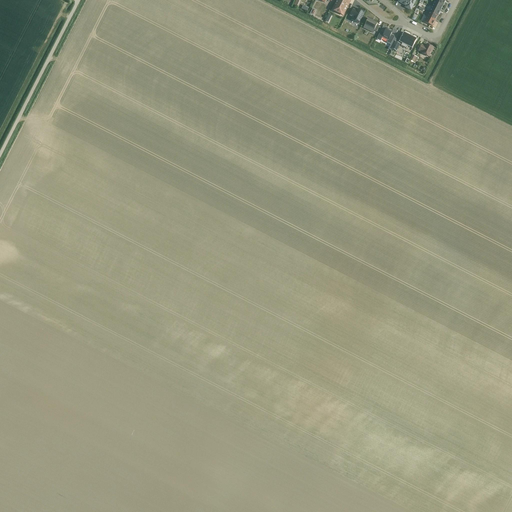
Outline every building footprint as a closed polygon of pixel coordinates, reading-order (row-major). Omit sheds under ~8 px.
[(332,10),(333,9),(344,14),(343,16),(351,0),(350,0),(337,0),(332,10)] [(400,0),(399,2),(403,4),(404,3),(407,5),(406,8),(411,10),(412,7),(413,8),(414,7),(415,7),(415,6),(415,5),(414,4),(416,1),(414,0),(400,0)] [(432,7),(441,11),(443,6),(435,2),(432,7)] [(432,7),(430,12),(438,16),(441,11),(432,7)] [(359,9),(357,12),(353,10),(350,16),(354,18),(353,21),(358,24),(364,12),(359,9)] [(430,12),(427,17),(435,21),(438,16),(430,12),(429,12),(430,12)] [(432,27),(435,21),(427,17),(424,22),(432,27)] [(379,27),(377,25),(378,23),(368,19),(364,26),(368,28),(367,30),(369,31),(371,29),(377,32),(379,27)] [(393,31),(383,26),(376,40),(381,42),(383,38),(388,40),(386,43),(391,45),(398,31),(393,29),(393,31)] [(407,49),(408,46),(412,48),(417,39),(404,33),(399,42),(402,43),(401,46),(407,49)] [(396,52),(400,44),(395,42),(392,49),(396,52)] [(422,53),(429,57),(434,48),(427,44),(425,47),(422,45),(419,51),(422,53)]
